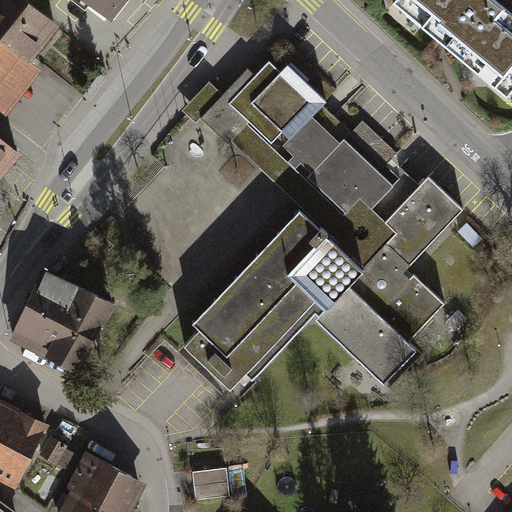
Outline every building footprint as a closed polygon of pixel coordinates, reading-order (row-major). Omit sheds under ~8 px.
[(61,24),(30,0),(0,0),(0,113),(5,118),(42,69),(33,62),(61,24)] [(127,0),(85,0),(112,20),(127,0)] [(415,0),(438,19),(436,22),(503,77),(511,66),(511,31),(495,17),(504,6),(496,0),(415,0)] [(197,328),(178,351),(225,395),(308,307),(387,382),(417,351),(407,341),(444,302),(413,273),(409,277),(402,271),(462,207),(427,175),(420,183),(400,166),(407,157),(364,120),(352,131),(322,104),(325,101),(286,62),(280,69),(269,59),(255,74),(247,67),(201,117),(228,145),(232,141),(298,207),(189,320),(197,328)] [(0,179),(24,151),(0,131),(0,179)] [(118,301),(44,265),(11,337),(49,357),(51,354),(81,369),(104,322),(107,323),(118,301)] [(51,422),(0,395),(0,478),(17,488),(51,422)] [(68,445),(51,435),(39,456),(58,464),(68,445)] [(131,478),(87,453),(69,485),(76,488),(71,497),(65,493),(56,509),(60,511),(127,511),(143,485),(131,478)] [(204,472),(207,499),(230,496),(227,469),(204,472)]
